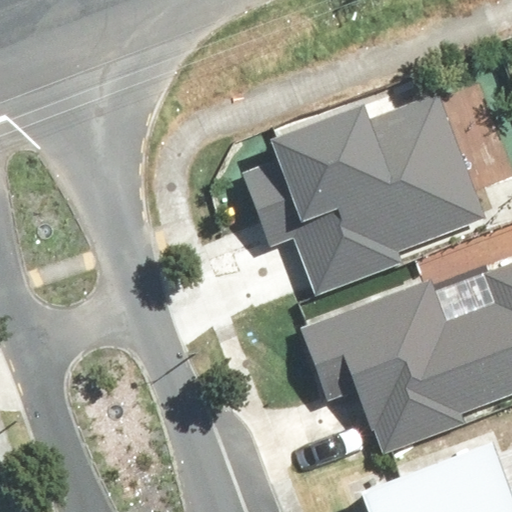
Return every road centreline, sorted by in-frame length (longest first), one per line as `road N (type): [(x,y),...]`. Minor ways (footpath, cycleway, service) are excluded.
road 1 (residential): [(54,0),(71,68),(156,292)]
road 2 (residential): [(156,292),(223,511)]
road 3 (residential): [(92,511),(25,337)]
road 4 (residential): [(25,337),(156,292)]
